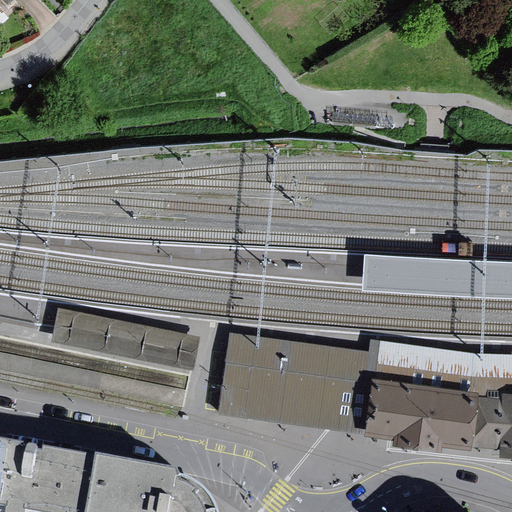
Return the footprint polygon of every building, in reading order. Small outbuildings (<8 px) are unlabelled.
[(511,256),(428,254),(275,243),(272,281),(417,293),(511,296),(511,256)] [(231,330),(227,349),(283,355),(282,366),(338,375),(331,427),(369,427),(369,413),(364,413),(369,378),(485,394),(485,380),(511,380),(511,351),(479,351),(370,337),(369,348),(231,330)] [(99,355),(0,334),(0,370),(93,390),(99,355)] [(283,355),(227,349),(220,412),(331,427),(338,375),(282,366),(283,355)] [(511,380),(485,380),(485,394),(369,378),(364,413),(369,413),(369,427),(395,430),(392,436),(434,441),(433,435),(499,443),(499,449),(511,448),(511,380)] [(225,511),(216,500),(195,488),(193,484),(0,451),(0,511),(225,511)]
